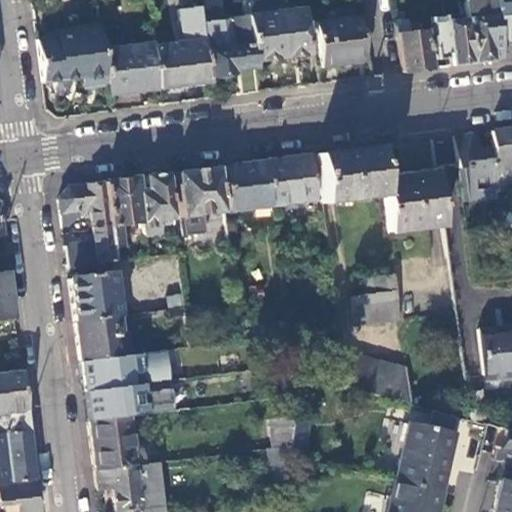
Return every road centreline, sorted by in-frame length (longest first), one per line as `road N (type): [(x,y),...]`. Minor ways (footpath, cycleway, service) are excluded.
road 1 (tertiary): [(22,158),(386,109)]
road 2 (residential): [(67,511),(22,158)]
road 3 (residential): [(22,158),(4,0)]
road 4 (tertiary): [(386,109),(511,94)]
